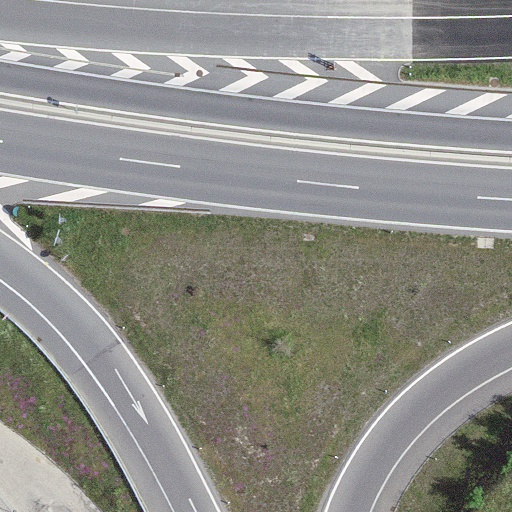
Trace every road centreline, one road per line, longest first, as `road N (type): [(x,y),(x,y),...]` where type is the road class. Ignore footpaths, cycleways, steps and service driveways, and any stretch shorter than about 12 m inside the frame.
road 1 (secondary): [(511,38),(236,36),(0,20)]
road 2 (trunk): [(71,151),(511,200)]
road 3 (trunk): [(511,136),(85,94)]
road 4 (secondary): [(0,256),(67,311),(113,366),(197,511)]
road 5 (trunk): [(351,511),(400,427),(450,384),(511,348)]
